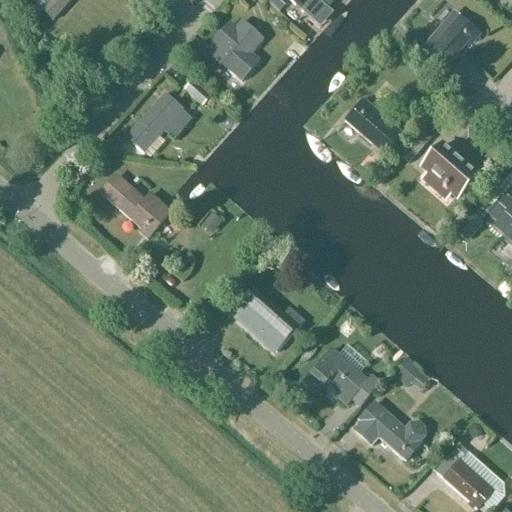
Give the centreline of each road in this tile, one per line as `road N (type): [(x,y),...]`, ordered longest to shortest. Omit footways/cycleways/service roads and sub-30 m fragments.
road 1 (tertiary): [(376,511),(25,212)]
road 2 (unclassified): [(25,212),(211,0)]
